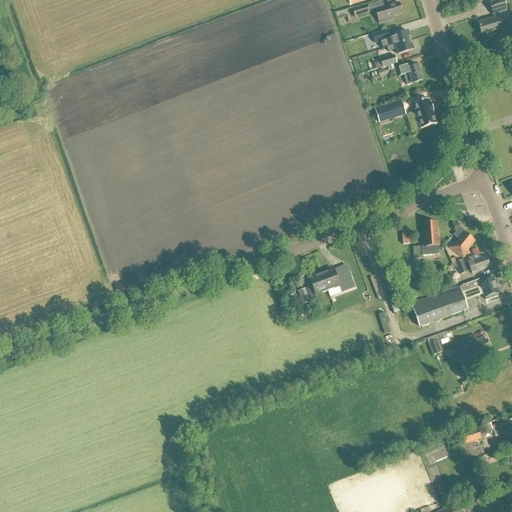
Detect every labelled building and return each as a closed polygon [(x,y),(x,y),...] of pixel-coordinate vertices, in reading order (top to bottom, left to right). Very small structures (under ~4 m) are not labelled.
[(494,19),(477,24),(482,38),(504,32),(498,14),(506,12),(502,0),(489,4),(494,19)] [(402,15),(398,5),(380,10),(375,11),(379,25),(395,20),(394,17),(402,15)] [(354,18),(369,14),(366,6),(352,11),(354,18)] [(389,40),(386,31),(372,35),(375,45),(389,40)] [(410,42),(407,33),(391,38),(393,43),(385,45),(387,49),(410,42)] [(413,51),(410,42),(387,49),(388,53),(396,50),(397,56),(413,51)] [(394,56),(379,61),(382,69),(396,64),(394,56)] [(422,82),(418,66),(407,70),(406,67),(395,71),(397,78),(402,77),(406,87),(422,82)] [(387,69),(377,73),(379,79),(389,75),(387,69)] [(428,100),(413,105),(420,130),(436,126),(432,113),(433,112),(431,104),(430,105),(428,100)] [(393,103),(374,109),(379,124),(397,119),(405,116),(400,101),(393,103)] [(436,224),(422,225),(423,248),(412,249),(413,261),(422,260),(422,257),(439,256),(437,237),(439,237),(438,231),(437,231),(436,224)] [(408,229),(400,229),(401,243),(409,243),(408,229)] [(474,243),(463,234),(455,244),(453,243),(449,248),(463,259),(467,254),(465,253),(474,243)] [(489,268),(485,258),(481,259),(479,255),(473,258),(463,261),(455,264),(460,276),(467,273),(470,272),(471,275),(489,268)] [(354,272),(349,274),(348,273),(336,278),(333,271),(319,276),(326,293),(339,288),(340,290),(345,288),(346,291),(357,287),(355,281),(357,281),(354,272)] [(326,293),(319,276),(308,280),(311,287),(306,289),(310,301),(316,299),(315,297),(326,293)] [(483,280),(453,290),(410,306),(418,328),(467,311),(464,302),(483,295),(485,301),(497,296),(497,294),(498,294),(493,279),(484,282),(483,280)] [(297,293),(302,306),(309,304),(304,291),(297,293)] [(382,311),(377,313),(384,333),(389,331),(382,311)] [(426,341),(432,357),(441,353),(438,344),(448,340),(446,334),(426,341)] [(474,336),(456,342),(463,362),(472,358),(474,364),(488,359),(486,354),(488,353),(487,350),(490,349),(487,341),(485,341),(484,338),(476,341),(474,336)] [(504,424),(493,428),(495,434),(496,438),(503,435),(505,442),(511,439),(511,420),(504,424)] [(459,436),(463,446),(480,441),(478,436),(491,432),(489,425),(482,427),(483,429),(459,436)] [(453,503),(450,497),(439,500),(441,507),(453,503)]
